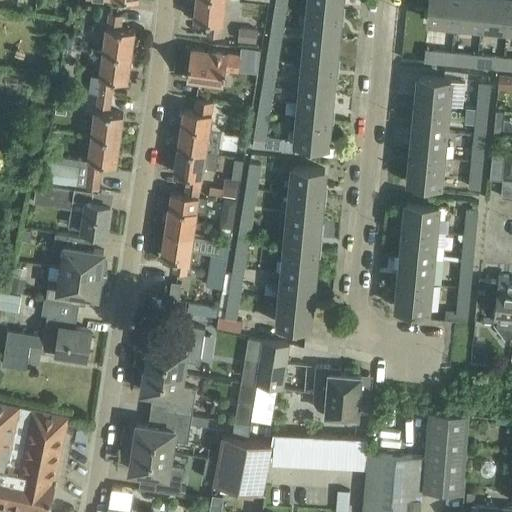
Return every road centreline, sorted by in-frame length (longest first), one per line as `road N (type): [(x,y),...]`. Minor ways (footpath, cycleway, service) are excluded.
road 1 (residential): [(91,511),(167,0)]
road 2 (residential): [(442,346),(353,336),(389,0)]
